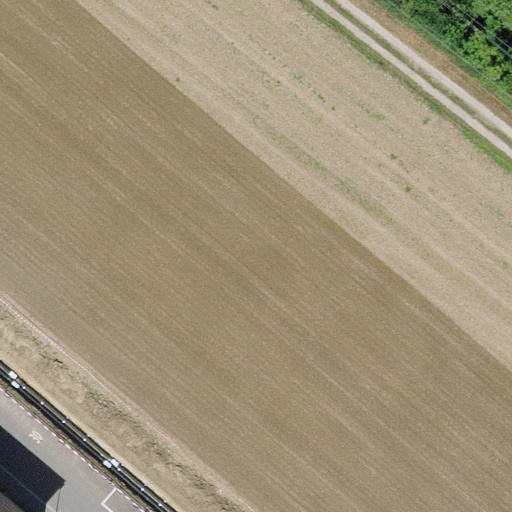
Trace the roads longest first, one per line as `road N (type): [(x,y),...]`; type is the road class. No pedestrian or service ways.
road 1 (track): [(312,0),(511,156)]
road 2 (unclassified): [(0,433),(91,511)]
